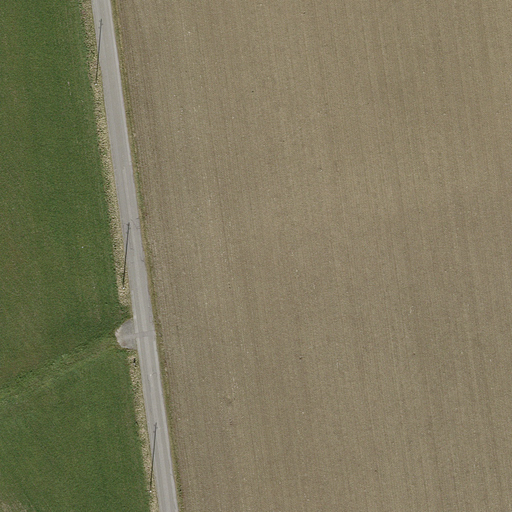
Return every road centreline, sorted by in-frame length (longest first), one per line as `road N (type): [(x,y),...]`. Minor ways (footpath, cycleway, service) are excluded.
road 1 (unclassified): [(170,511),(101,0)]
road 2 (track): [(0,396),(117,334),(145,329)]
